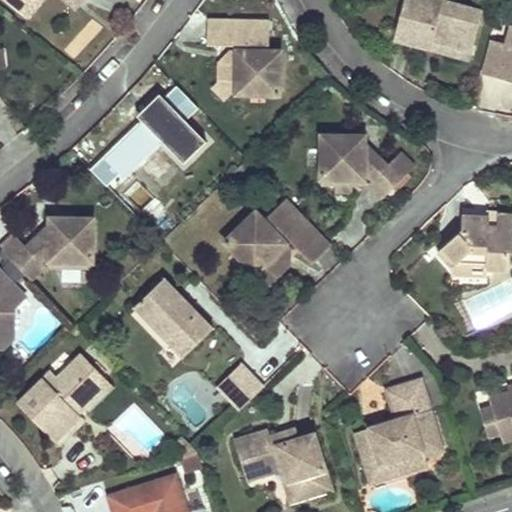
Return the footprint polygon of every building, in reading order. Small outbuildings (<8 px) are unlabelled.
[(11,0),(26,11),(35,0),(11,0)] [(35,0),(26,11),(32,16),(45,0),(35,0)] [(440,0),(404,0),(394,38),(429,47),(433,34),(441,36),(439,42),(469,49),(479,10),(440,0)] [(271,19),(209,17),(208,43),(240,44),(240,49),(234,50),(234,62),(221,63),(221,80),(238,81),(237,92),(280,93),(280,53),(266,52),(266,45),(270,45),(271,19)] [(497,77),(511,81),(511,23),(511,24),(506,44),(497,76),(497,77)] [(429,47),(467,57),(469,49),(439,42),(441,36),(433,34),(429,47)] [(481,72),(497,76),(506,44),(490,40),(481,72)] [(234,50),(221,63),(234,62),(234,50)] [(224,101),(232,93),(237,92),(238,81),(221,80),(212,87),(224,101)] [(194,104),(175,84),(161,97),(159,95),(136,116),(139,119),(88,167),(107,187),(158,138),(183,165),(205,144),(180,117),(194,104)] [(321,133),(320,183),(331,183),(350,184),(351,178),(365,178),(365,171),(365,144),(365,141),(359,134),(321,133)] [(386,165),(365,144),(365,171),(372,179),(386,165)] [(413,167),(398,153),(386,165),(372,179),(368,183),(383,197),(413,167)] [(224,240),(253,270),(261,263),(273,276),(286,264),(278,256),(286,248),(283,244),(288,239),(296,247),(316,228),(285,196),(266,215),(268,218),(263,223),(253,213),(224,240)] [(488,216),(461,215),(460,230),(435,252),(450,268),(455,262),(485,263),(486,269),(508,269),(508,251),(511,251),(511,213),(497,213),(497,225),(488,225),(488,216)] [(95,267),(95,216),(56,216),(51,220),(51,223),(50,252),(50,259),(62,259),(62,266),(79,266),(95,267)] [(50,252),(51,223),(28,244),(42,259),(50,252)] [(311,262),(330,244),(316,228),(296,247),(311,262)] [(16,232),(0,247),(29,278),(45,262),(42,259),(28,244),(16,232)] [(278,256),(286,264),(286,248),(278,256)] [(450,268),(450,274),(486,275),(486,269),(485,263),(455,262),(450,268)] [(257,283),(273,284),(273,276),(261,263),(253,270),(257,275),(257,283)] [(23,296),(0,272),(0,335),(11,336),(12,306),(23,296)] [(186,298),(164,276),(133,306),(170,344),(179,335),(191,347),(213,326),(193,305),(188,309),(181,302),(186,298)] [(186,298),(181,302),(188,309),(193,305),(186,298)] [(0,344),(11,336),(0,335),(0,344)] [(179,335),(170,344),(182,356),(191,347),(179,335)] [(51,369),(16,403),(54,441),(80,415),(71,406),(79,399),(103,375),(81,352),(57,375),(51,369)] [(217,386),(239,410),(241,408),(251,399),(262,387),(240,363),(217,386)] [(86,406),(110,382),(103,375),(79,399),(86,406)] [(427,463),(425,456),(444,450),(423,381),(389,391),(398,419),(384,424),(387,432),(372,437),(369,428),(356,433),(361,450),(374,446),(384,477),(427,463)] [(511,389),(508,391),(488,397),(491,406),(499,432),(502,441),(511,438),(511,389)] [(479,410),(487,436),(499,432),(491,406),(479,410)] [(369,428),(372,437),(387,432),(384,424),(369,428)] [(281,432),(284,442),(297,438),(294,428),(281,432)] [(270,436),(268,429),(233,440),(246,479),(283,468),(287,481),(298,478),(304,497),(331,488),(313,433),(297,438),(284,442),(281,432),(270,436)] [(197,451),(183,437),(177,443),(181,456),(197,451)] [(374,446),(361,450),(371,481),(384,477),(374,446)] [(202,466),(197,451),(181,456),(186,472),(202,466)] [(189,511),(178,474),(110,494),(114,511),(189,511)] [(293,500),(304,497),(298,478),(287,481),(293,500)]
